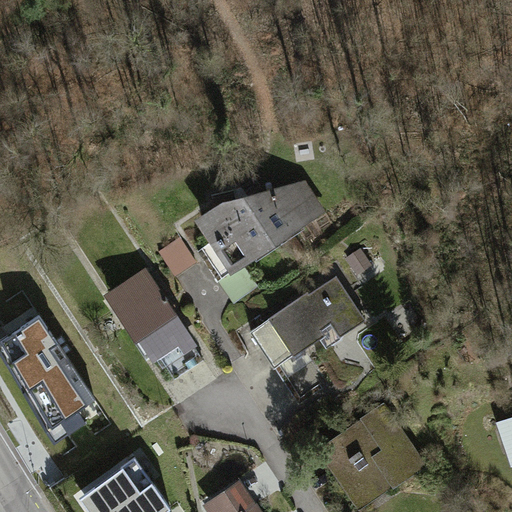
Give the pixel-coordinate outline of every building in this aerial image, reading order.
[(216,212),(204,220),(216,239),(198,250),(204,259),(222,247),(227,255),(252,240),(258,248),(311,213),(295,189),(256,198),(254,196),(251,196),(248,198),(247,201),(215,208),(216,212)] [(181,237),(159,252),(176,278),(197,263),(181,237)] [(354,267),(366,259),(360,249),(347,257),(354,267)] [(147,273),(110,297),(136,335),(137,334),(151,356),(158,351),(175,376),(203,358),(165,301),(147,273)] [(299,299),(251,331),(274,366),(319,337),(326,348),(340,339),(341,334),(364,319),(336,277),(301,300),(299,299)] [(94,398),(39,314),(0,340),(0,352),(46,430),(94,398)] [(363,422),(323,449),(358,501),(384,484),(386,488),(425,462),(385,404),(362,420),(363,422)] [(511,417),(503,420),(511,447),(511,417)] [(163,511),(170,507),(135,457),(121,467),(122,468),(89,491),(103,511),(163,511)] [(214,511),(244,511),(253,505),(239,484),(210,504),(214,511)]
